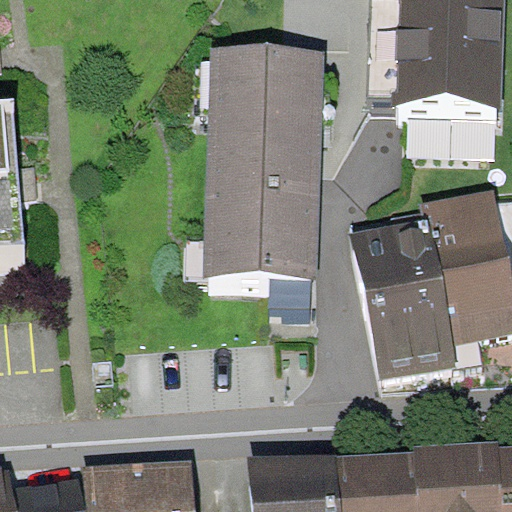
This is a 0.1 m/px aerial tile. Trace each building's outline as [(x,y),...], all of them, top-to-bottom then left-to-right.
[(507,0),(406,0),(406,9),(402,136),(503,139),(507,0)] [(207,306),(318,308),(324,86),(211,84),(207,306)] [(0,150),(0,279),(25,278),(15,149),(0,150)] [(424,226),(457,389),(511,386),(511,214),(492,213),(424,226)] [(380,404),(457,395),(457,389),(424,226),(349,236),(380,404)] [(418,479),(418,489),(419,511),(503,511),(504,484),(504,474),(418,479)] [(511,511),(511,483),(504,484),(503,511),(511,511)] [(82,494),(82,501),(82,511),(193,511),(191,487),(82,494)] [(419,511),(418,489),(337,492),(338,511),(419,511)] [(338,511),(337,492),(250,495),(251,511),(338,511)] [(0,511),(10,511),(10,508),(10,499),(0,500),(0,511)] [(82,511),(82,501),(10,508),(10,511),(82,511)]
